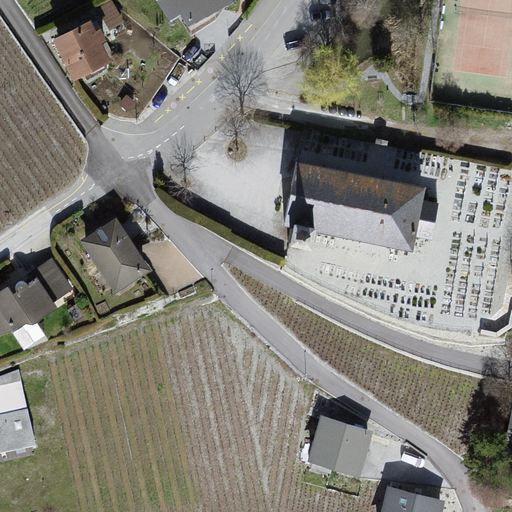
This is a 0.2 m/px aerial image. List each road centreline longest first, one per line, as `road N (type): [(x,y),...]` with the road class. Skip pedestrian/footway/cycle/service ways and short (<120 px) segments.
road 1 (residential): [(471,511),(441,463),(393,423),(301,368),(118,169)]
road 2 (residential): [(278,0),(184,119),(118,169)]
road 3 (residential): [(0,5),(118,169)]
road 4 (residential): [(118,169),(0,250)]
